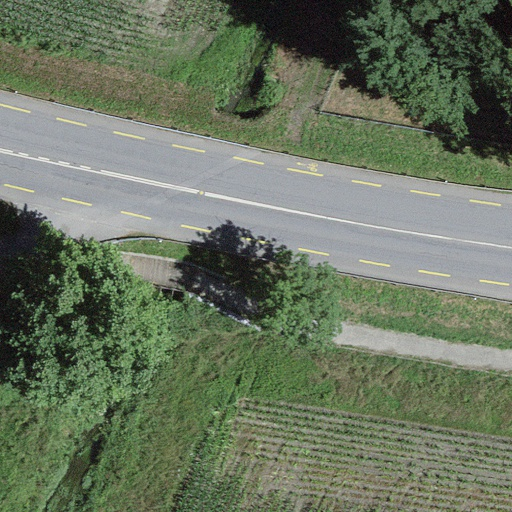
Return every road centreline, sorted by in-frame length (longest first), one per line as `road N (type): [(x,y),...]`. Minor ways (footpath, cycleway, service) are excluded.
road 1 (track): [(0,292),(28,296),(114,263),(193,282),(317,331),(511,363)]
road 2 (secondary): [(511,251),(0,146)]
road 3 (track): [(0,283),(41,247),(65,164)]
